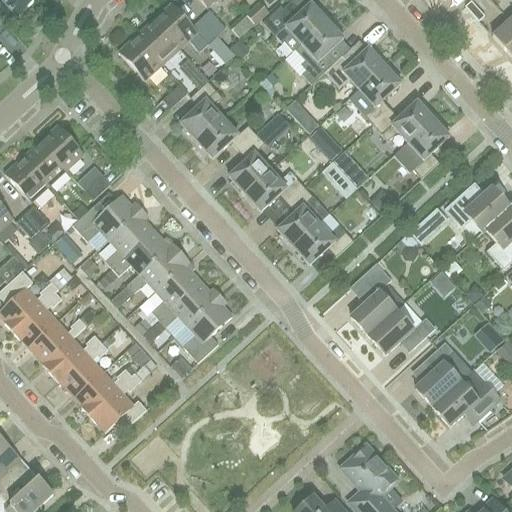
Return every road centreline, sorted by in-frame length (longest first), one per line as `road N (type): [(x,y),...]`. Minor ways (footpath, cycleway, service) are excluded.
road 1 (residential): [(370,404),(62,55)]
road 2 (residential): [(511,148),(382,0)]
road 3 (residential): [(370,404),(443,485),(511,433)]
road 4 (residential): [(140,511),(0,383)]
road 5 (residential): [(247,511),(370,404)]
